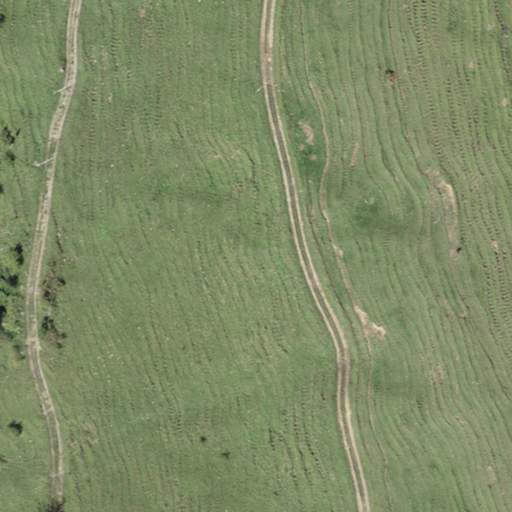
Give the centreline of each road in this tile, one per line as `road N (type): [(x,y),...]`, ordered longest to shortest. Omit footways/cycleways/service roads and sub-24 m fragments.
road 1 (track): [(363,511),(338,413),(335,333),(316,299),(262,69),(268,0)]
road 2 (track): [(74,0),(25,314),(48,419),(53,511)]
